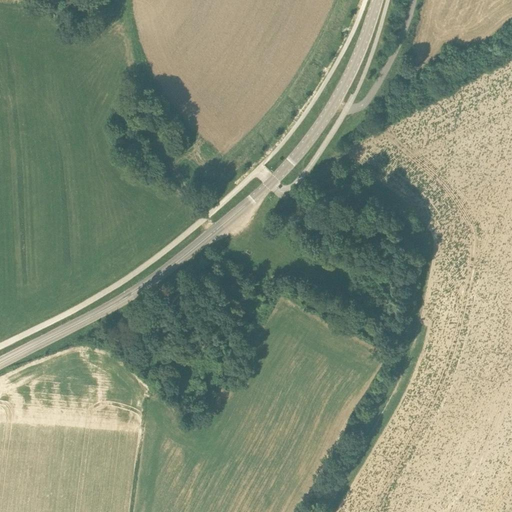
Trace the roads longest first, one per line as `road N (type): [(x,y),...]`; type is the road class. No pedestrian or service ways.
road 1 (tertiary): [(0,362),(157,276),(271,182),(333,104),(376,0)]
road 2 (track): [(213,232),(138,103),(121,0)]
